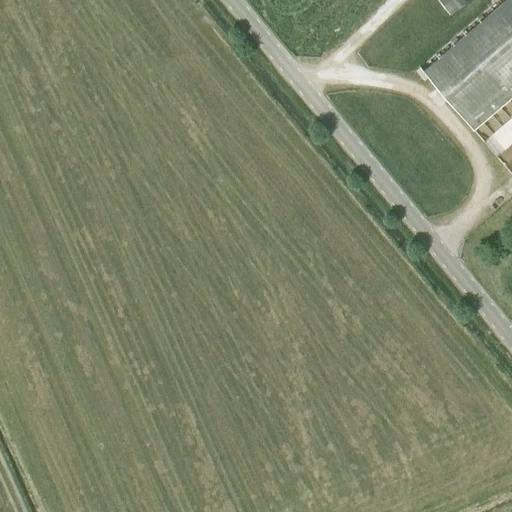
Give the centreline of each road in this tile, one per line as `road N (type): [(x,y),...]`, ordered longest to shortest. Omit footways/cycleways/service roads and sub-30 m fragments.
road 1 (unclassified): [(511,339),(235,0)]
road 2 (track): [(303,84),(402,0)]
